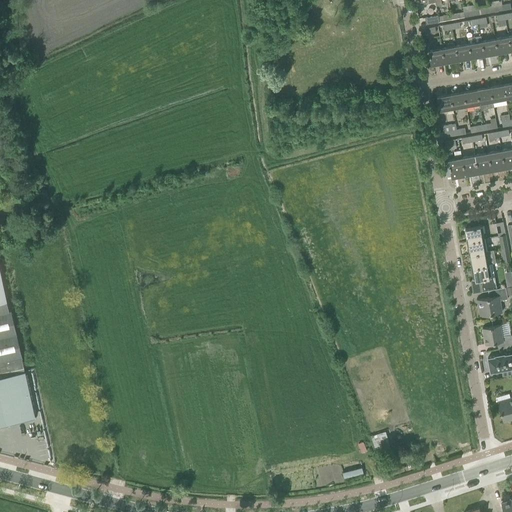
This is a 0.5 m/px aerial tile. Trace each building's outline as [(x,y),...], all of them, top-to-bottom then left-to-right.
[(503,10),(502,5),(496,6),(495,1),(488,2),(489,5),(490,12),(503,10)] [(477,14),(476,7),(475,4),(462,7),(463,12),(464,17),(477,14)] [(489,5),(476,7),(477,14),(490,12),(489,5)] [(438,15),(435,16),(425,18),(426,24),(439,22),(438,15)] [(480,36),(467,38),(468,44),(471,58),(484,55),(481,41),(480,36)] [(511,51),(508,36),(495,39),(497,53),(511,51)] [(497,53),(495,39),(481,41),(484,55),(497,53)] [(471,58),(468,44),(455,46),(458,60),(471,58)] [(458,60),(455,46),(442,48),(444,63),(458,60)] [(444,63),(442,48),(428,51),(431,65),(444,63)] [(511,97),(511,82),(503,84),(506,98),(511,97)] [(506,98),(503,84),(490,87),(493,101),(506,98)] [(493,101),(490,87),(477,89),(479,103),(487,102),(488,108),(494,107),(493,101)] [(479,103),(477,89),(464,92),(466,106),(479,103)] [(466,106),(464,92),(450,94),(453,108),(466,106)] [(453,108),(450,94),(437,96),(439,110),(447,109),(448,114),(453,112),(453,108)] [(509,135),(508,129),(497,131),(498,137),(509,135)] [(511,166),(511,148),(501,150),(504,168),(511,166)] [(504,168),(501,150),(488,153),(491,171),(504,168)] [(491,171),(488,153),(475,155),(478,173),(491,171)] [(478,173),(475,155),(461,157),(464,175),(478,173)] [(464,175),(461,157),(448,160),(448,161),(451,176),(451,178),(464,175)] [(505,234),(504,226),(503,222),(496,223),(498,235),(505,234)] [(464,228),(467,241),(484,238),(482,225),(464,228)] [(508,247),(505,234),(498,235),(501,248),(508,247)] [(484,238),(467,241),(469,254),(487,251),(485,243),(484,238)] [(510,260),(508,247),(501,248),(503,261),(510,260)] [(489,264),(487,251),(469,254),(471,267),(489,264)] [(492,263),(489,264),(471,267),(474,280),(480,279),(480,283),(495,281),(492,263)] [(0,425),(35,418),(25,370),(24,369),(21,357),(11,311),(9,311),(7,302),(3,285),(0,272),(0,425)] [(496,288),(495,281),(480,283),(482,291),(488,290),(496,288)] [(505,287),(496,288),(488,290),(489,297),(477,299),(480,316),(502,312),(500,300),(507,299),(505,287)] [(511,335),(503,337),(501,326),(500,324),(482,328),(485,344),(497,342),(498,349),(511,346),(511,335)] [(511,357),(511,354),(511,353),(504,355),(504,354),(495,355),(495,356),(488,357),(489,362),(487,363),(487,367),(489,366),(490,371),(502,369),(503,376),(511,374),(511,357)] [(511,397),(497,401),(503,421),(511,418),(511,397)] [(376,440),(380,452),(389,449),(385,437),(376,440)] [(362,466),(341,471),(343,478),(363,473),(362,466)] [(501,501),(500,501),(504,510),(504,511),(511,511),(511,500),(511,497),(510,497),(504,499),(505,501),(502,502),(501,501)]
